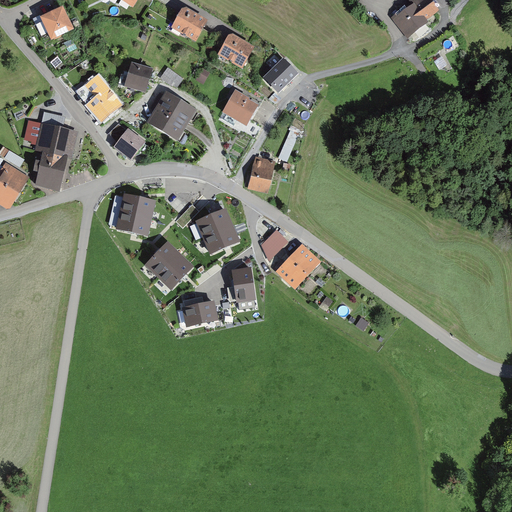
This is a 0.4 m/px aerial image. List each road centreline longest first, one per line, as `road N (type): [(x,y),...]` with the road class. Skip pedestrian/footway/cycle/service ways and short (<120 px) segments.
road 1 (unclassified): [(511,371),(478,360),(233,188)]
road 2 (unclassified): [(37,511),(92,188)]
road 3 (residential): [(233,188),(280,107),(310,80),(387,58)]
road 4 (residential): [(117,179),(110,157),(3,18)]
road 5 (unclassified): [(233,188),(172,170),(117,179)]
